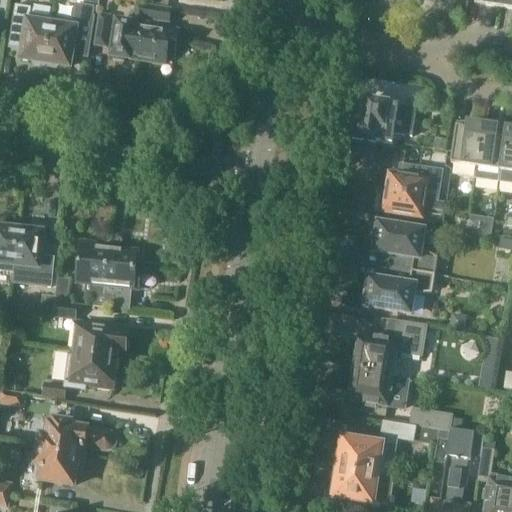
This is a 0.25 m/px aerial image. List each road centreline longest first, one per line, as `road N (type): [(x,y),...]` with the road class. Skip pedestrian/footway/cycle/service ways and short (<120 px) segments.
road 1 (residential): [(255,511),(329,45)]
road 2 (secondary): [(202,511),(264,175)]
road 3 (residential): [(264,175),(0,143)]
road 4 (secondary): [(264,175),(287,37)]
